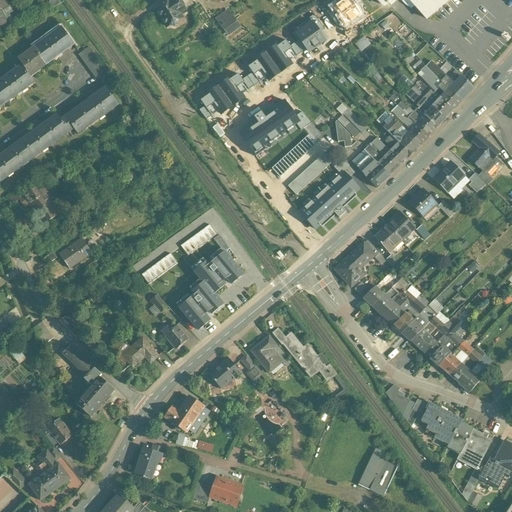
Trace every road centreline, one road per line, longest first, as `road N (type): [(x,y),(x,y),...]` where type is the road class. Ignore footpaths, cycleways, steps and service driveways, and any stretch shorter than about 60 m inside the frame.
road 1 (residential): [(318,256),(227,138),(228,124),(341,43)]
road 2 (tertiary): [(511,67),(318,256)]
road 3 (residential): [(511,421),(390,372),(309,264)]
road 4 (residential): [(146,408),(55,323),(0,215)]
road 5 (tertiary): [(309,264),(168,379),(146,408)]
road 6 (tertiary): [(146,408),(78,511)]
